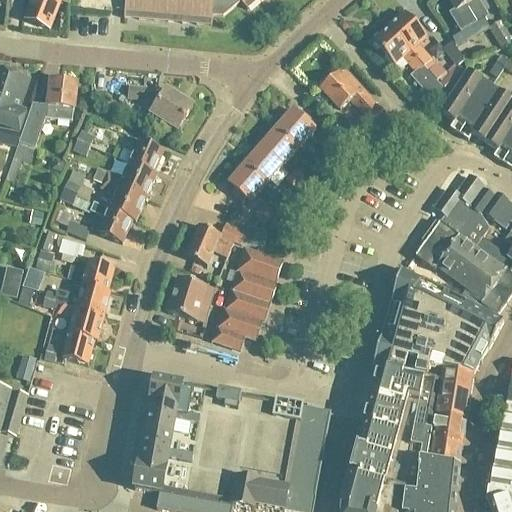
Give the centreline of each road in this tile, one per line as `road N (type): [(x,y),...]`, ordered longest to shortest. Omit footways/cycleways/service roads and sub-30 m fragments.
road 1 (residential): [(252,82),(164,242),(130,357)]
road 2 (residential): [(349,400),(392,246),(454,152)]
road 3 (residential): [(252,82),(205,65),(0,44)]
road 4 (unknown): [(410,119),(337,234),(392,246)]
road 5 (residential): [(471,511),(484,397),(511,334)]
road 6 (residential): [(446,144),(410,119),(321,15)]
road 7 (residential): [(295,388),(130,357)]
road 8 (residential): [(130,357),(90,502)]
road 9 (residential): [(328,263),(295,388)]
